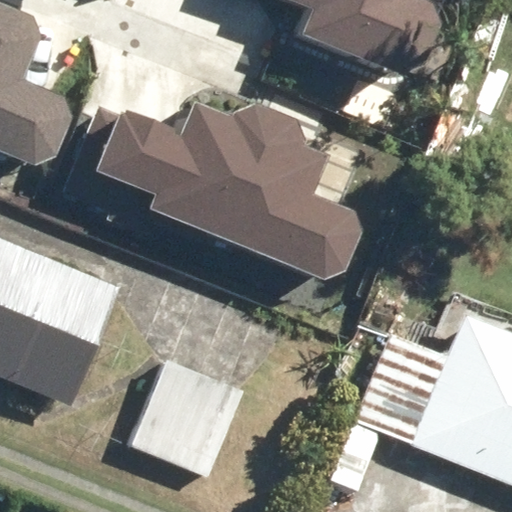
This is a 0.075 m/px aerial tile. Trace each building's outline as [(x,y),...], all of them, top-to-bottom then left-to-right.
[(269,0),(263,16),(400,73),(430,1),(428,0),(269,0)] [(0,149),(37,165),(55,156),(70,118),(64,96),(20,78),(37,36),(32,18),(0,4),(0,149)] [(120,108),(96,167),(158,192),(153,204),(326,274),(344,267),(359,229),(352,210),(313,194),(329,154),(305,145),(297,120),(259,105),(233,116),(197,101),(184,133),(120,108)] [(0,394),(56,415),(103,291),(0,251),(0,394)] [(435,355),(380,332),(316,487),(346,499),(371,439),(511,496),(511,345),(450,320),(435,355)] [(235,395),(157,363),(122,450),(200,482),(235,395)]
